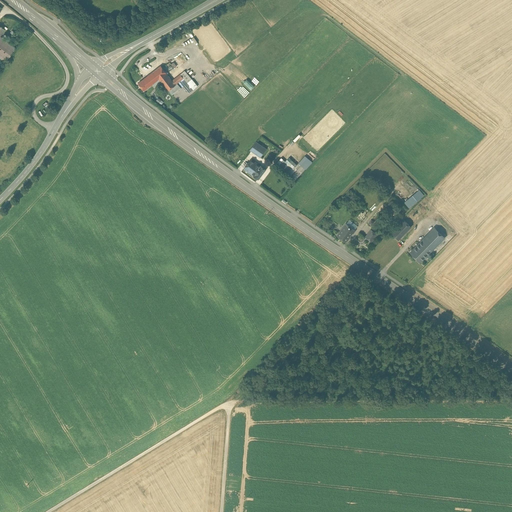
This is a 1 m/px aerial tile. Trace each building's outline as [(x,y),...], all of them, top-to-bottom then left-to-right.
[(0,37),(0,57),(5,61),(15,48),(0,37)] [(147,76),(138,83),(144,91),(153,84),(159,79),(166,73),(161,66),(147,76)] [(185,71),(180,74),(183,78),(180,82),(183,86),(189,93),(198,86),(192,79),(185,71)] [(172,81),(166,73),(159,79),(168,91),(175,85),(172,81)] [(180,74),(172,81),(175,85),(180,82),(183,78),(180,74)] [(250,90),(255,87),(247,77),(243,80),(250,90)] [(257,145),(252,151),(256,153),(259,150),(260,148),(257,145)] [(299,162),(306,169),(313,162),(306,155),(299,162)] [(265,169),(251,159),(244,168),(258,179),(265,169)] [(299,164),(288,176),(293,179),(303,168),(299,164)] [(420,189),(404,202),(409,208),(425,195),(420,189)] [(415,209),(391,233),(400,241),(412,228),(411,227),(422,216),(415,209)] [(346,223),(337,236),(346,242),(355,230),(346,223)] [(373,241),(378,233),(371,228),(365,236),(373,241)] [(412,228),(400,241),(404,246),(417,233),(412,228)] [(434,228),(419,243),(429,253),(444,238),(434,228)] [(410,252),(420,262),(429,253),(419,243),(414,249),(410,252)]
